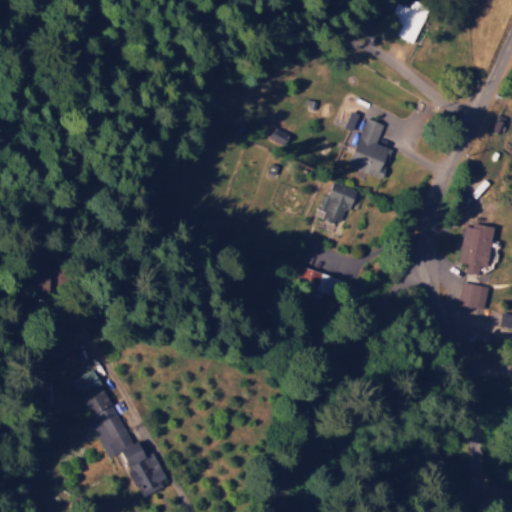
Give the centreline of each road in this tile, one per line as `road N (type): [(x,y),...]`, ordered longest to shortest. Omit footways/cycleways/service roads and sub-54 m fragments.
road 1 (residential): [(427,231),(347,352),(185,468),(144,470),(96,422),(121,359)]
road 2 (residential): [(468,121),(376,50),(350,41),(260,46),(154,77),(80,63),(37,30),(0,53)]
road 3 (tertiary): [(511,28),(443,171),(427,231),(433,281),(475,408),(483,453),(479,511)]
road 4 (residential): [(347,352),(319,400),(278,511)]
